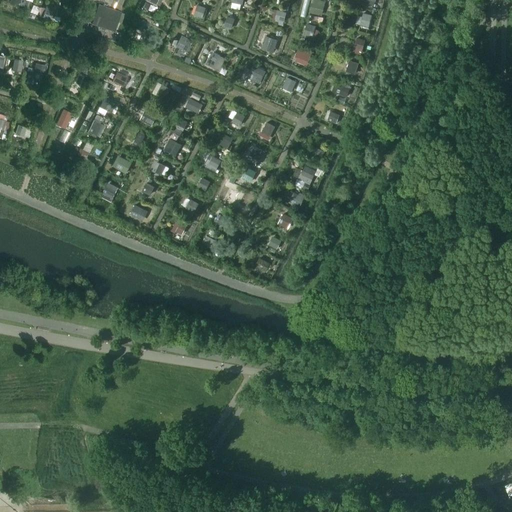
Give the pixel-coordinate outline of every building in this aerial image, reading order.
[(33,1),(32,0),(26,0),(24,8),(30,10),(33,1)] [(146,0),(142,9),(155,15),(161,0),(146,0)] [(232,0),(231,7),(242,8),(242,0),(232,0)] [(312,0),(309,11),(321,15),(325,1),(322,0),(312,0)] [(48,4),(44,13),(55,17),(58,7),(48,4)] [(98,4),(93,25),(117,31),(122,10),(98,4)] [(196,4),(191,13),(199,17),(204,8),(196,4)] [(33,5),(31,13),(42,15),(44,8),(33,5)] [(271,21),(284,24),(287,11),(274,8),(271,21)] [(369,27),(372,14),(363,12),(360,25),(369,27)] [(222,24),(230,27),(233,18),(225,15),(222,24)] [(303,35),(315,38),(318,25),(306,22),(303,35)] [(190,40),(179,34),(173,45),(185,51),(190,40)] [(363,50),(366,39),(356,36),(353,47),(363,50)] [(265,37),(262,45),(274,49),(277,41),(265,37)] [(260,47),(262,41),(254,39),(252,45),(260,47)] [(300,48),(295,59),(302,63),(308,51),(300,48)] [(212,53),(207,64),(214,67),(219,57),(212,53)] [(13,70),(22,71),(24,60),(15,58),(13,70)] [(90,75),(95,65),(85,61),(81,71),(90,75)] [(43,85),(46,64),(36,62),(34,70),(29,69),(27,83),(43,85)] [(353,65),(350,76),(358,77),(360,66),(353,65)] [(252,70),(248,79),(259,84),(263,75),(252,70)] [(295,80),(285,75),(280,87),(290,92),(295,80)] [(119,86),(121,80),(113,77),(111,82),(119,86)] [(338,82),(335,92),(348,96),(351,86),(338,82)] [(163,99),(169,89),(161,84),(156,95),(163,99)] [(191,110),(195,102),(189,99),(185,106),(191,110)] [(108,111),(111,104),(103,100),(100,108),(108,111)] [(65,129),(72,113),(63,110),(57,125),(65,129)] [(151,126),(157,116),(145,110),(139,120),(151,126)] [(329,110),(326,118),(334,121),(337,113),(329,110)] [(239,126),(244,116),(237,112),(231,122),(239,126)] [(182,131),(187,122),(179,118),(174,127),(182,131)] [(269,137),(275,127),(266,122),(261,132),(269,137)] [(97,137),(101,129),(92,124),(88,132),(97,137)] [(24,137),(27,128),(18,125),(15,134),(24,137)] [(139,147),(143,139),(137,135),(132,144),(139,147)] [(229,145),(232,139),(224,135),(221,141),(229,145)] [(171,152),(177,142),(169,139),(165,149),(171,152)] [(260,160),(264,152),(254,147),(249,155),(260,160)] [(321,159),(325,151),(315,147),(311,155),(321,159)] [(83,163),(88,153),(80,149),(75,159),(83,163)] [(216,169),(220,161),(212,156),(208,164),(216,169)] [(122,159),(117,168),(126,173),(130,163),(122,159)] [(161,176),(165,167),(157,163),(153,171),(161,176)] [(322,176),(324,171),(318,168),(316,174),(322,176)] [(243,169),(239,176),(245,179),(249,171),(243,169)] [(310,183),(313,176),(303,171),(299,179),(310,183)] [(205,190),(210,182),(202,178),(197,186),(205,190)] [(113,198),(118,188),(107,182),(103,192),(113,198)] [(149,195),(154,187),(146,183),(142,191),(149,195)] [(235,204),(240,193),(231,189),(226,200),(235,204)] [(300,205),(304,197),(293,192),(289,200),(300,205)] [(194,212),(198,204),(190,199),(185,208),(194,212)] [(139,219),(144,209),(135,205),(130,215),(139,219)] [(221,225),(225,218),(218,214),(214,222),(221,225)] [(288,230),(293,219),(284,214),(279,225),(288,230)] [(182,235),(186,225),(180,222),(175,231),(182,235)] [(211,248),(215,240),(206,236),(202,243),(211,248)] [(271,240),(269,244),(276,248),(280,241),(275,238),(273,241),(271,240)] [(265,271),(269,263),(259,258),(255,266),(265,271)]
